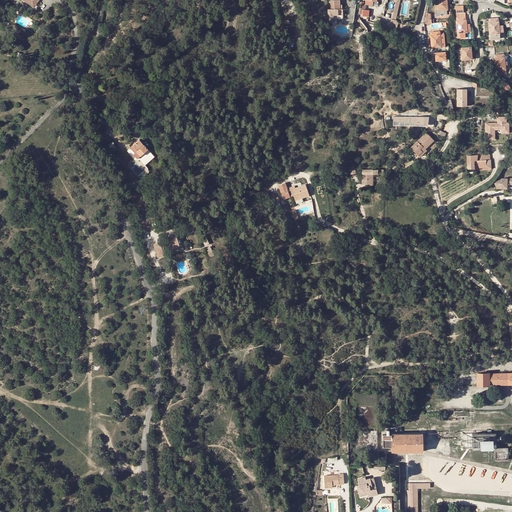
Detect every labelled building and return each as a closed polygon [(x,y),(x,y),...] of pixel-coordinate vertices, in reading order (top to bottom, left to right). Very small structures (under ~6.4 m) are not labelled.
[(20,0),(35,9),(40,0),(20,0)] [(330,9),(327,9),(327,15),(328,19),(328,21),(328,23),(333,22),(333,15),(342,15),(342,11),(339,11),(339,9),(339,0),(330,0),(330,9)] [(436,16),(446,15),(446,10),(447,10),(446,0),(436,0),(438,10),(435,10),(436,16)] [(467,32),(466,24),(466,20),(465,20),(465,13),(456,14),(457,21),(456,21),(458,39),(465,38),(465,32),(467,32)] [(500,38),(499,33),(499,26),(499,21),(498,21),(498,18),(489,18),(489,22),(488,22),(490,39),(500,38)] [(389,32),(398,31),(399,21),(396,20),(395,21),(391,22),(389,32)] [(331,27),(328,27),(328,42),(329,42),(336,40),(336,36),(331,36),(331,27)] [(441,43),(440,35),(439,35),(439,31),(431,32),(431,35),(430,36),(431,48),(441,47),(441,43)] [(461,47),(462,61),(472,60),(471,47),(461,47)] [(435,53),(435,61),(445,60),(445,52),(435,53)] [(505,66),(505,61),(504,57),(504,54),(495,55),(495,58),(494,58),(495,71),(500,70),(501,75),(506,75),(505,66)] [(507,83),(501,86),(505,92),(511,88),(507,83)] [(457,89),(457,107),(466,107),(466,89),(457,89)] [(445,101),(448,112),(454,111),(451,100),(446,101),(445,101)] [(498,122),(485,123),(487,140),(496,139),(496,133),(493,133),(493,129),(495,129),(502,129),(504,128),(505,136),(510,136),(509,125),(507,125),(506,116),(497,116),(498,122)] [(429,117),(393,117),(393,121),(427,126),(429,117)] [(410,148),(418,156),(425,149),(434,140),(426,133),(410,148)] [(130,148),(133,151),(135,149),(137,151),(141,156),(148,150),(139,140),(130,148)] [(108,144),(112,151),(117,148),(112,141),(108,144)] [(425,149),(418,156),(420,157),(427,151),(425,149)] [(141,156),(139,158),(145,165),(154,157),(148,150),(141,156)] [(474,161),(486,160),(485,153),(478,152),(477,155),(476,155),(474,155),(467,156),(468,170),(474,170),(474,169),(474,166),(474,161)] [(362,170),(362,184),(367,184),(367,188),(373,188),(373,174),(383,174),(384,169),(362,170)] [(511,178),(503,178),(495,182),(497,188),(507,188),(507,187),(509,188),(509,185),(511,184),(511,178)] [(284,183),(277,186),(283,200),(293,196),(295,201),(309,195),(305,185),(301,186),(302,188),(300,188),(296,189),(295,188),(294,186),(286,189),(284,183)] [(201,237),(205,246),(209,244),(205,235),(201,237)] [(176,236),(166,239),(166,240),(159,242),(153,244),(157,255),(163,253),(162,247),(167,245),(169,251),(180,247),(176,236)] [(225,242),(230,251),(233,249),(229,240),(225,242)] [(206,248),(210,257),(214,255),(210,247),(206,248)] [(497,385),(511,384),(511,373),(490,373),(482,373),(478,373),(478,379),(478,386),(490,385),(490,384),(497,385)] [(482,449),(495,449),(495,448),(495,432),(491,433),(487,433),(471,433),(472,450),(474,449),(482,449)] [(392,435),(383,435),(383,446),(391,446),(391,452),(423,451),(422,433),(418,433),(392,434),(392,435)] [(495,448),(495,449),(495,460),(508,460),(508,448),(495,448)] [(339,475),(324,476),(325,488),(333,488),(332,486),(332,485),(335,484),(344,484),(343,474),(338,474),(339,475)] [(361,474),(361,480),(361,483),(358,484),(359,488),(368,488),(368,491),(368,493),(378,493),(378,487),(374,487),(373,476),(369,476),(369,474),(361,474)] [(418,511),(418,488),(431,488),(431,482),(409,482),(409,490),(407,490),(407,496),(409,496),(408,511),(418,511)]
